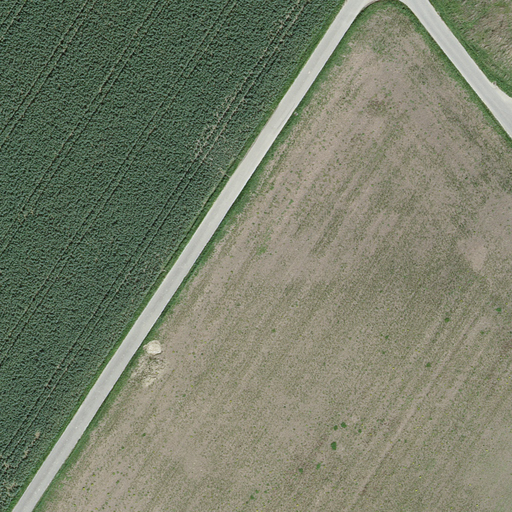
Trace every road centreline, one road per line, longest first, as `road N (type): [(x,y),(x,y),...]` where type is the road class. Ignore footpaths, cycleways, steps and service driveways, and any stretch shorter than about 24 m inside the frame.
road 1 (residential): [(370,0),(25,511)]
road 2 (residential): [(420,0),(511,117)]
